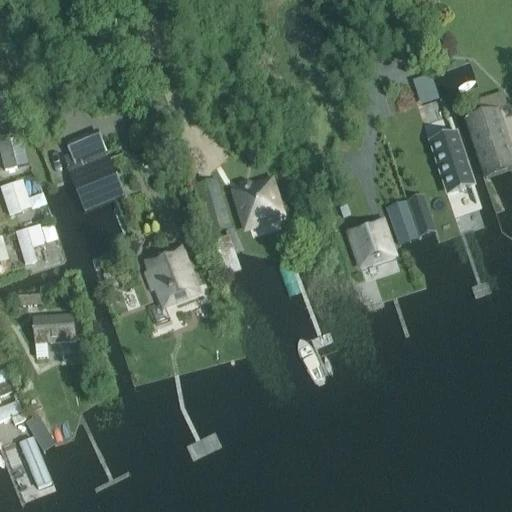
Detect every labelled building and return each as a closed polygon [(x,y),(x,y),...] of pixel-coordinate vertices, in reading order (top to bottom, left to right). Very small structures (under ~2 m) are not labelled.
[(504,176),(511,173),(511,151),(509,141),(499,111),(508,108),(503,94),(459,108),(464,123),(484,182),(504,176)] [(123,199),(108,160),(99,136),(67,150),(70,159),(62,162),(68,177),(83,215),(123,199)] [(458,137),(432,146),(449,198),(476,189),(458,137)] [(0,175),(13,172),(3,141),(0,142),(0,175)] [(215,180),(194,187),(210,235),(231,228),(215,180)] [(285,222),(272,181),(251,188),(246,185),(240,186),(238,192),(231,194),(245,235),(285,222)] [(36,210),(29,182),(0,189),(0,211),(2,219),(36,210)] [(410,214),(420,241),(436,236),(423,199),(407,205),(410,214)] [(399,249),(400,248),(420,241),(410,214),(407,205),(386,212),(399,249)] [(384,222),(347,234),(359,271),(396,258),(384,222)] [(34,227),(8,236),(19,269),(32,265),(27,250),(40,246),(34,227)] [(198,295),(181,252),(142,268),(159,310),(198,295)] [(40,309),(40,298),(18,300),(18,310),(40,309)] [(33,322),(35,346),(36,361),(48,360),(47,345),(74,343),(72,319),(33,322)] [(0,410),(0,426),(17,426),(17,410),(0,410)] [(53,492),(32,442),(1,452),(23,506),(53,492)]
